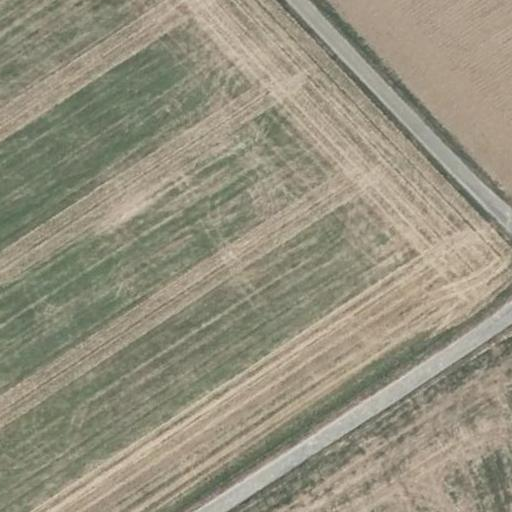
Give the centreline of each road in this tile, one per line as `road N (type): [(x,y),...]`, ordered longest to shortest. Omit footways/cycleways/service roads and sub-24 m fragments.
road 1 (unclassified): [(511,317),(223,511)]
road 2 (unclassified): [(298,0),(511,230)]
